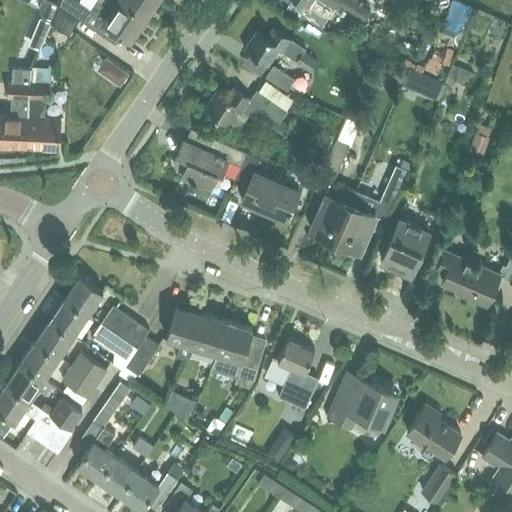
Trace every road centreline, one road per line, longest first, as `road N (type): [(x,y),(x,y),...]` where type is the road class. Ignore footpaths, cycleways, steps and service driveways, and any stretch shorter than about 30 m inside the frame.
road 1 (tertiary): [(511,384),(202,245),(95,184)]
road 2 (unclassified): [(95,184),(216,0)]
